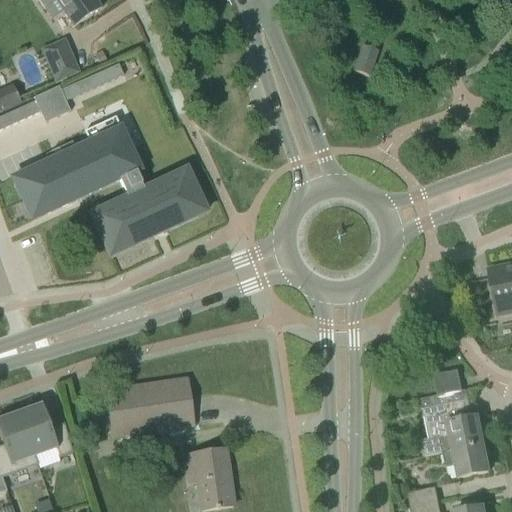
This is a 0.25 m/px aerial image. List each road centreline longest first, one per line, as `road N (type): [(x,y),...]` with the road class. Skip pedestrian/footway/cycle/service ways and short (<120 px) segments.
road 1 (tertiary): [(0,363),(98,339),(292,271)]
road 2 (tertiary): [(283,243),(0,349)]
road 3 (tertiary): [(353,511),(357,290)]
road 4 (tertiary): [(323,293),(334,511)]
road 5 (tertiary): [(340,189),(283,58),(254,15)]
road 6 (tertiary): [(254,15),(306,198)]
road 7 (tertiary): [(511,164),(377,207)]
road 8 (tertiary): [(389,245),(511,192)]
road 9 (residential): [(181,112),(132,0)]
